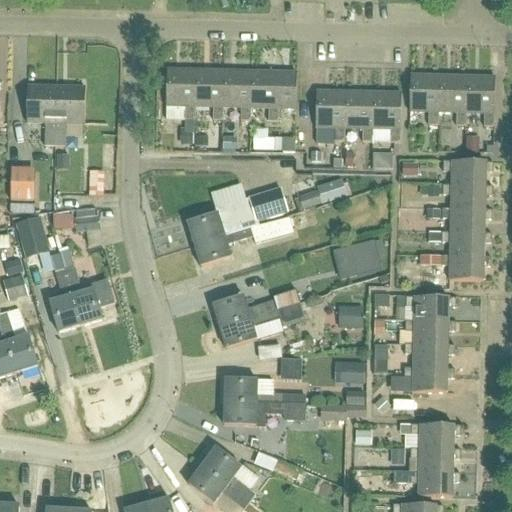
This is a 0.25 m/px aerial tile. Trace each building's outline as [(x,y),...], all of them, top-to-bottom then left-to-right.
[(195,110),(196,73),(167,72),(166,109),(186,110),(185,123),(195,123),(196,110),(195,110)] [(223,110),(224,74),(196,73),(195,110),(196,110),(213,110),(213,123),(223,124),(223,110)] [(250,111),(251,75),(224,74),(223,110),(241,111),(241,124),(251,124),(251,111),(250,111)] [(250,111),(251,111),(269,112),(269,125),(279,125),(279,112),(296,112),(297,76),(251,75),(250,111)] [(439,116),(440,79),(411,78),(410,115),(430,115),(429,129),(439,129),(439,116)] [(466,116),(467,79),(440,79),(439,116),(457,116),(457,129),(467,129),(467,116),(466,116)] [(466,116),(467,116),(485,117),(484,130),(495,130),(496,80),(467,79),(466,116)] [(56,150),(57,91),(29,91),(28,127),(46,127),(45,150),(56,150)] [(57,91),(56,150),(67,151),(67,128),(85,128),(86,92),(57,91)] [(345,132),(346,95),(317,95),(316,131),(335,132),(335,144),(345,145),(345,132)] [(373,132),(373,96),(346,95),(345,132),(363,132),(363,145),(373,146),(373,132)] [(373,132),(391,133),(390,146),(401,146),(402,97),(373,96),(373,132)] [(257,132),(257,151),(272,151),(272,132),(257,132)] [(183,134),(183,146),(193,146),(193,134),(183,134)] [(197,141),(197,149),(208,149),(208,141),(197,141)] [(224,141),(223,152),(236,152),(236,141),(224,141)] [(284,142),(284,155),(294,155),(294,142),(284,142)] [(467,142),(467,156),(478,156),(478,143),(467,142)] [(313,156),(312,165),(321,165),(321,156),(313,156)] [(394,158),(375,158),(375,173),(394,173),(394,158)] [(57,160),(57,173),(68,174),(68,160),(57,160)] [(335,162),(334,171),(343,171),(343,163),(335,162)] [(486,189),(486,175),(493,175),(494,165),(443,164),(443,174),(452,174),(452,188),(452,189),(486,189)] [(403,168),(403,180),(414,180),(414,168),(403,168)] [(36,181),(12,180),(11,204),(35,205),(36,181)] [(320,193),(299,200),(303,213),(346,199),(341,184),(319,191),(320,193)] [(105,188),(91,187),(90,199),(104,200),(105,188)] [(452,189),(452,188),(443,187),(443,198),(451,198),(451,211),(451,212),(485,213),(485,212),(486,198),(493,199),(493,189),(486,189),(452,189)] [(421,188),(421,198),(428,198),(428,199),(438,199),(438,188),(428,188),(421,188)] [(188,226),(195,248),(246,232),(260,228),(259,224),(288,214),(281,191),(216,212),(217,217),(188,226)] [(451,212),(451,211),(442,211),(442,221),(451,222),(451,235),(451,236),(485,236),(485,222),(492,222),(492,212),(485,212),(485,213),(451,212)] [(427,213),(427,222),(439,222),(439,214),(427,213)] [(75,235),(99,233),(98,219),(74,222),(75,235)] [(27,261),(49,255),(39,221),(17,227),(27,261)] [(246,232),(195,248),(202,270),(232,260),(228,247),(248,241),(246,232)] [(430,234),(430,245),(441,245),(442,235),(430,234)] [(451,236),(451,235),(442,235),(441,245),(450,245),(450,259),(484,260),(485,246),(492,246),(492,236),(485,236),(451,236)] [(376,245),(354,250),(361,278),(383,272),(376,245)] [(67,278),(75,276),(71,258),(61,261),(62,264),(67,278)] [(420,268),(441,269),(441,258),(420,258),(420,268)] [(484,260),(450,259),(441,258),(441,269),(450,269),(450,283),(484,284),(484,269),(491,269),(491,260),(484,260)] [(21,263),(8,266),(12,278),(24,274),(21,263)] [(81,296),(75,276),(67,278),(81,329),(104,323),(100,311),(115,307),(109,284),(92,289),(94,293),(81,296)] [(59,336),(81,329),(67,278),(58,281),(64,301),(50,305),(59,336)] [(23,279),(4,284),(9,304),(29,299),(23,279)] [(244,299),(213,308),(220,330),(271,314),(293,308),(300,306),(296,293),(274,300),(275,304),(268,306),(248,312),(244,299)] [(375,298),(375,310),(389,310),(389,298),(375,298)] [(449,325),(449,324),(449,310),(456,310),(456,301),(406,300),(406,310),(415,310),(414,323),(414,324),(449,325)] [(271,314),(220,330),(227,352),(258,343),(254,330),(274,323),(276,331),(298,324),(305,322),(300,306),(293,308),(271,314)] [(20,312),(0,318),(0,322),(1,325),(17,376),(39,369),(29,338),(28,339),(20,312)] [(350,312),(350,333),(364,333),(365,312),(350,312)] [(414,324),(414,323),(405,323),(405,333),(414,334),(414,347),(414,348),(448,348),(448,334),(455,334),(456,325),(449,324),(449,325),(414,324)] [(0,381),(17,376),(1,325),(0,325),(0,381)] [(377,325),(377,338),(385,338),(385,325),(377,325)] [(414,348),(414,347),(405,346),(405,357),(414,357),(413,370),(413,371),(447,372),(448,358),(455,358),(455,348),(448,348),(414,348)] [(375,350),(375,363),(388,363),(388,350),(375,350)] [(342,366),(342,388),(366,389),(366,366),(342,366)] [(413,371),(413,370),(404,370),(404,380),(413,381),(413,395),(447,396),(447,381),(454,381),(455,372),(447,372),(413,371)] [(279,407),(288,407),(306,408),(306,399),(258,397),(258,383),(226,382),(225,405),(279,407)] [(348,396),(348,409),(366,409),(366,396),(348,396)] [(383,401),(375,408),(382,416),(390,409),(383,401)] [(278,416),(279,407),(225,405),(224,428),(256,429),(257,416),(278,416)] [(288,420),(287,425),(305,426),(306,408),(288,407),(288,420)] [(454,453),(454,452),(454,438),(461,438),(461,428),(411,427),(411,438),(420,438),(420,451),(420,452),(454,453)] [(357,435),(357,449),(371,449),(371,435),(357,435)] [(203,469),(245,501),(251,494),(234,481),(242,470),(217,451),(203,469)] [(420,452),(420,451),(411,451),(410,461),(419,461),(419,475),(419,476),(453,477),(453,476),(453,462),(461,462),(461,452),(454,452),(454,453),(420,452)] [(392,453),(391,467),(404,467),(404,454),(392,453)] [(240,509),(245,501),(203,469),(189,488),(214,507),(223,496),(240,509)] [(419,476),(419,475),(410,474),(410,485),(419,485),(418,500),(453,500),(453,485),(460,485),(460,476),(453,476),(453,477),(419,476)] [(354,476),(353,487),(365,488),(365,476),(354,476)] [(147,507),(148,511),(172,511),(170,501),(147,507)]
